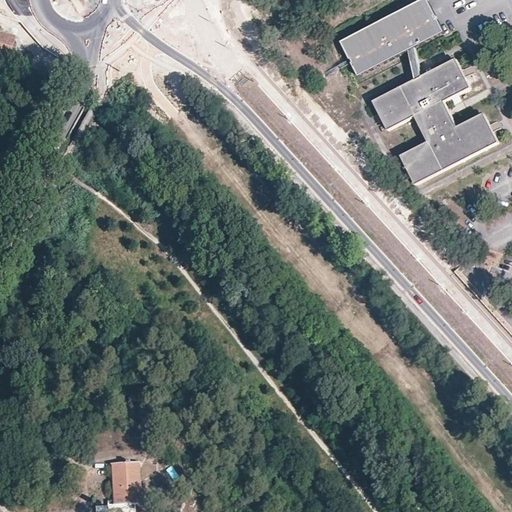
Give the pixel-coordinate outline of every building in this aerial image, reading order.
[(426,0),(345,41),(362,75),(411,51),(419,47),(448,32),(431,0),(426,0)] [(0,56),(10,59),(16,37),(0,32),(0,56)] [(419,47),(411,51),(418,81),(426,77),(419,47)] [(21,69),(28,71),(32,55),(26,53),(21,69)] [(0,56),(0,61),(9,64),(10,59),(0,56)] [(418,81),(376,102),(390,130),(417,117),(431,143),(403,157),(417,185),(499,143),(485,116),(459,129),(445,102),(472,88),(458,61),(426,77),(418,81)] [(111,505),(111,511),(131,511),(139,511),(139,503),(146,502),(143,461),(133,462),(132,460),(128,460),(128,462),(114,463),(115,480),(118,479),(120,504),(111,505)] [(173,468),(167,470),(172,482),(178,479),(173,468)]
